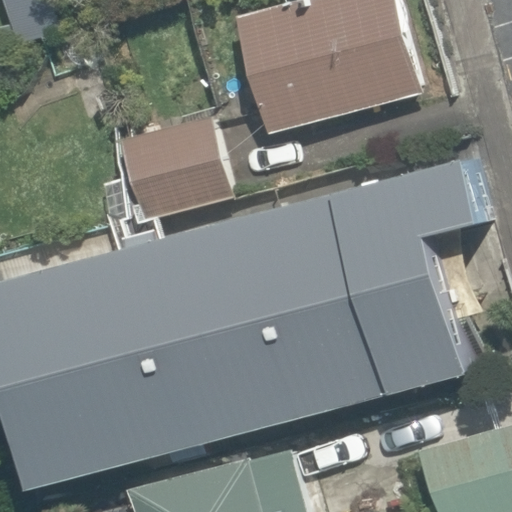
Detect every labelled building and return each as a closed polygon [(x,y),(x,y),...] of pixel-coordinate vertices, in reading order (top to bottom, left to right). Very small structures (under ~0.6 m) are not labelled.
[(52,0),(9,0),(19,46),(61,37),(52,0)] [(395,0),(323,0),(249,19),(278,136),(421,101),(395,0)] [(222,114),(133,128),(148,221),(237,206),(222,114)] [(477,160),(6,279),(61,487),(486,376),(449,231),(495,219),(477,160)] [(511,511),(511,429),(438,450),(454,511),(511,511)] [(316,511),(300,449),(137,493),(141,511),(316,511)]
